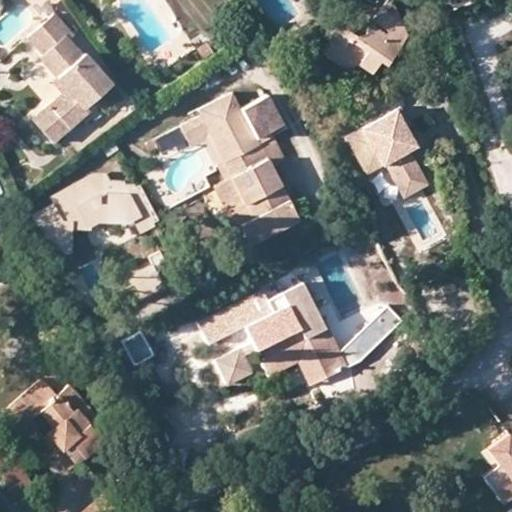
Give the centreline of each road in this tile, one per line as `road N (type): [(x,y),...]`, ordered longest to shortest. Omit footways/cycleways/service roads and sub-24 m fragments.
road 1 (residential): [(170,511),(418,401),(507,338)]
road 2 (residential): [(507,338),(406,0)]
road 3 (unknown): [(494,149),(460,45),(478,13),(503,0)]
